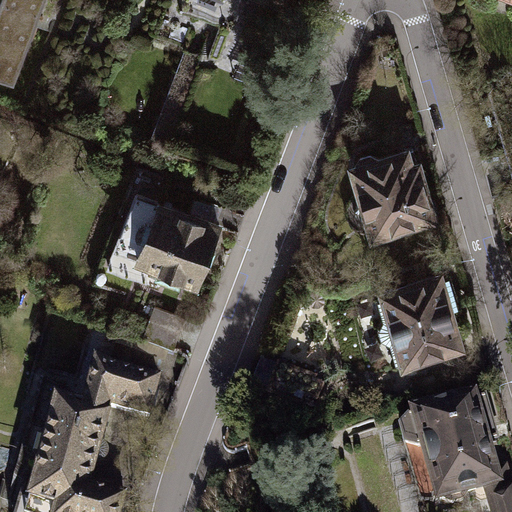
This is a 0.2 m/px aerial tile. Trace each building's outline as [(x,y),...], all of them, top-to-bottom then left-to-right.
[(0,0),(0,75),(13,80),(43,0),(0,0)] [(287,3),(278,0),(261,0),(249,35),(283,48),(298,7),(287,3)] [(359,156),(354,165),(363,196),(359,199),(354,206),(355,214),(359,220),(366,222),(370,222),(373,230),(383,235),(392,233),(397,223),(431,214),(417,162),(409,164),(405,151),(378,158),(371,154),(359,156)] [(219,223),(138,193),(109,269),(157,287),(160,279),(179,287),(183,275),(197,280),(219,223)] [(449,273),(378,292),(383,313),(379,322),(381,333),(390,339),(396,362),(399,367),(404,370),(410,372),(416,371),(413,362),(422,360),(427,350),(457,342),(445,297),(455,295),(449,273)] [(173,348),(184,318),(154,307),(149,320),(121,309),(115,326),(173,348)] [(88,488),(108,417),(110,407),(148,417),(159,379),(96,362),(83,410),(56,403),(29,501),(56,508),(54,511),(120,511),(124,498),(88,488)] [(316,380),(277,366),(266,398),(269,398),(268,401),(282,407),(283,403),(304,411),(307,401),(317,405),(323,388),(315,385),(316,380)] [(484,397),(409,419),(400,429),(405,445),(418,448),(423,447),(439,499),(450,503),(462,500),(468,491),(484,486),(492,511),(511,511),(511,496),(503,467),(491,471),(483,444),(487,442),(483,429),(492,426),(484,397)]
